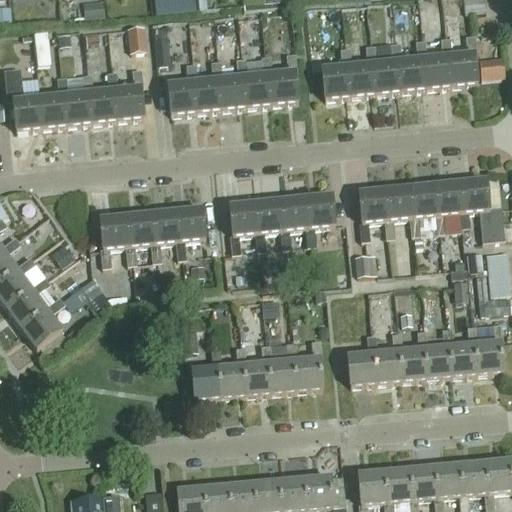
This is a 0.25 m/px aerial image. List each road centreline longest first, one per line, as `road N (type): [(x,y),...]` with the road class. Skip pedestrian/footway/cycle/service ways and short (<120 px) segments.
road 1 (residential): [(0,192),(511,142)]
road 2 (residential): [(0,473),(511,427)]
